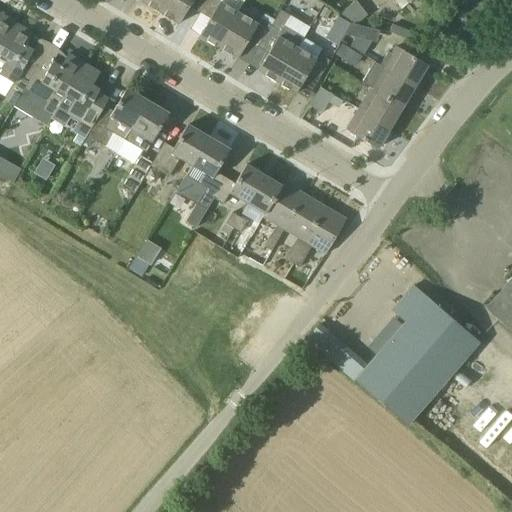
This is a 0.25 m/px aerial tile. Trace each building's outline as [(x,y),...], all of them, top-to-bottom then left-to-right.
[(141,0),(141,1),(160,12),(167,0),(141,0)] [(199,13),(206,0),(167,0),(160,12),(179,24),(189,7),(199,13)] [(219,47),(239,12),(246,0),(206,0),(199,13),(210,19),(200,36),(219,47)] [(394,0),(402,9),(413,0),(394,0)] [(306,37),(312,26),(283,10),(277,21),(306,37)] [(258,48),(270,26),(260,20),(259,24),(239,12),(219,47),(238,58),(248,42),(258,48)] [(0,51),(16,23),(0,13),(0,51)] [(270,26),(271,26),(275,20),(264,14),(260,20),(270,26)] [(335,21),(333,24),(346,31),(350,24),(349,24),(339,18),(337,17),(335,21)] [(13,82),(24,89),(37,66),(27,61),(33,51),(26,46),(33,33),(16,23),(0,51),(0,93),(5,97),(13,82)] [(277,82),(303,38),(285,26),(282,32),(271,26),(270,26),(258,48),(268,54),(258,70),(277,82)] [(317,83),(327,65),(330,61),(320,54),(317,58),(299,47),(304,38),(303,38),(277,82),(297,93),(306,77),(317,83)] [(355,38),(349,47),(363,56),(372,41),(355,38)] [(348,62),(355,52),(343,44),(336,54),(348,62)] [(427,65),(410,55),(396,47),(383,68),(415,86),(427,65)] [(37,66),(24,89),(47,102),(42,109),(53,116),(84,64),(68,54),(60,67),(53,62),(47,72),(37,66)] [(72,132),(84,139),(86,136),(90,129),(104,106),(108,98),(99,93),(100,90),(92,86),(100,73),(84,64),(53,116),(50,120),(64,127),(69,118),(77,123),(72,132)] [(383,68),(376,64),(364,83),(372,88),(371,89),(402,107),(415,86),(383,68)] [(328,103),(338,108),(342,100),(320,88),(310,106),(322,113),(328,103)] [(124,140),(147,101),(127,89),(113,111),(104,106),(90,129),(86,136),(93,140),(104,146),(112,133),(124,140)] [(390,128),(402,107),(371,89),(359,109),(390,128)] [(146,152),(169,114),(147,101),(124,140),(116,154),(134,164),(140,155),(143,150),(146,152)] [(377,149),(390,128),(359,109),(346,130),(377,149)] [(194,164),(209,138),(188,125),(174,148),(164,143),(153,162),(151,166),(160,172),(167,177),(181,157),(193,164),(194,164)] [(86,136),(84,139),(81,145),(88,149),(93,140),(86,136)] [(186,177),(207,188),(216,174),(230,150),(209,138),(194,164),(193,164),(186,177)] [(151,166),(153,162),(140,155),(134,164),(122,185),(134,193),(144,178),(151,166)] [(246,164),(234,185),(229,192),(247,203),(264,175),(246,164)] [(151,166),(144,178),(150,182),(155,180),(160,172),(151,166)] [(264,214),(281,186),(264,175),(247,203),(264,214)] [(29,189),(26,186),(21,180),(18,178),(14,184),(27,192),(29,189)] [(265,214),(263,218),(283,230),(304,195),(283,182),(281,186),(264,214),(265,214)] [(197,205),(196,204),(186,222),(195,228),(214,198),(205,192),(197,205)] [(283,230),(284,230),(305,241),(325,207),(304,195),(283,230)] [(325,207),(305,241),(312,246),(325,255),(346,220),(325,207)] [(240,218),(232,213),(225,224),(233,229),(240,218)] [(233,229),(240,233),(247,222),(240,218),(233,229)] [(229,237),(233,229),(225,224),(221,232),(229,237)] [(270,250),(277,240),(270,236),(264,246),(270,250)] [(284,259),(292,263),(298,253),(291,248),(284,259)] [(305,257),(298,253),(292,263),(299,268),(305,257)] [(511,278),(486,309),(511,331),(511,278)] [(480,343),(429,299),(414,286),(397,305),(404,311),(399,316),(406,321),(355,380),(408,426),(480,343)]
